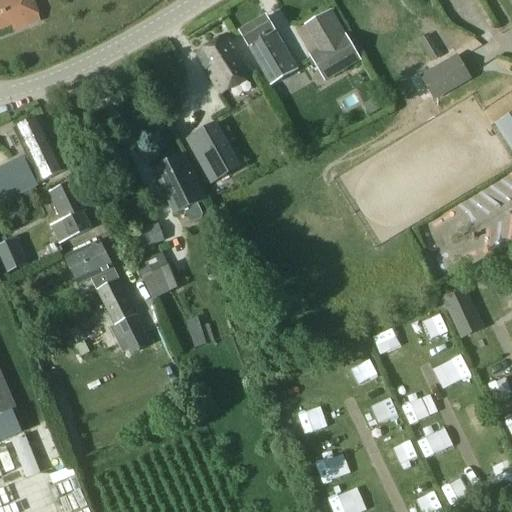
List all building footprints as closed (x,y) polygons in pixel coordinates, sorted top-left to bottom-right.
[(39,22),(30,0),(0,0),(0,30),(11,26),(13,32),(39,22)] [(298,71),(266,18),(241,33),(272,86),(298,71)] [(222,96),(252,77),(228,36),(197,55),(222,96)] [(347,37),(312,57),(326,82),(361,62),(347,37)] [(435,102),(472,80),(458,55),(420,77),(435,102)] [(511,114),(499,121),(511,146),(511,114)] [(0,205),(39,187),(38,185),(66,171),(41,119),(15,131),(27,156),(0,169),(0,205)] [(240,169),(216,125),(187,141),(211,185),(240,169)] [(184,211),(190,223),(194,224),(202,220),(204,215),(198,204),(206,201),(184,157),(153,171),(159,183),(175,215),(184,211)] [(59,243),(45,249),(48,255),(37,259),(39,265),(63,254),(60,246),(60,245),(92,230),(84,213),(86,212),(72,183),(53,191),(59,203),(54,205),(62,222),(52,227),(59,243)] [(160,224),(136,233),(142,249),(165,240),(160,224)] [(19,240),(0,247),(0,258),(7,275),(30,265),(19,240)] [(114,270),(100,243),(66,258),(80,285),(114,270)] [(136,266),(153,301),(159,299),(179,289),(170,266),(166,268),(162,255),(159,255),(136,266)] [(0,417),(12,412),(18,410),(0,369),(0,287),(3,286),(0,279),(0,417)] [(101,290),(97,293),(114,328),(120,325),(138,317),(120,281),(101,290)] [(511,281),(500,287),(507,300),(511,297),(511,281)] [(465,292),(445,301),(457,329),(477,319),(465,292)] [(187,322),(198,348),(211,342),(200,317),(187,322)] [(371,357),(351,368),(362,386),(381,375),(371,357)] [(380,391),(364,398),(374,421),(390,413),(380,391)] [(330,409),(301,418),(306,433),(335,424),(330,409)] [(0,443),(22,434),(12,412),(0,417),(0,443)] [(408,430),(380,443),(391,467),(419,454),(408,430)] [(318,456),(325,476),(356,465),(349,446),(318,456)] [(413,510),(439,497),(430,479),(404,492),(413,510)] [(334,501),(338,511),(359,511),(373,507),(365,489),(334,501)]
